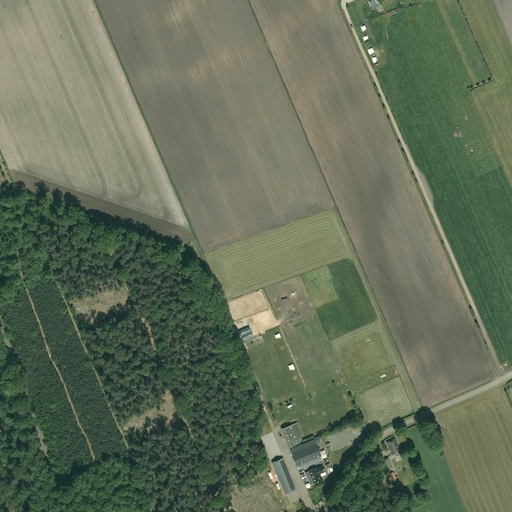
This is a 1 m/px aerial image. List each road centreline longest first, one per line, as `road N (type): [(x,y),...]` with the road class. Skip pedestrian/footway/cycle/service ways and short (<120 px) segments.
road 1 (track): [(313,511),(197,250),(0,188)]
road 2 (unclassified): [(503,378),(343,8)]
road 3 (unclassified): [(77,511),(54,476),(0,328)]
road 4 (unclassified): [(368,451),(390,429),(503,378)]
